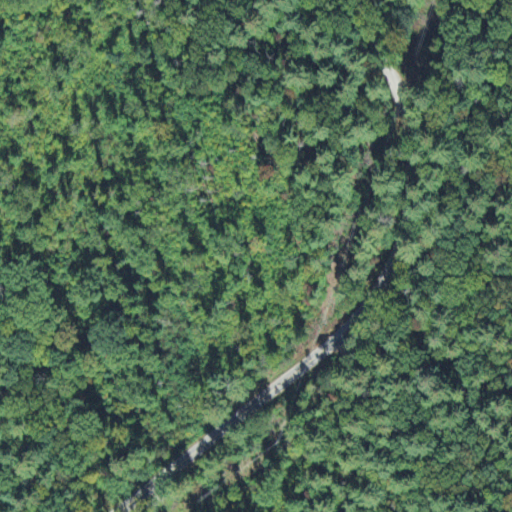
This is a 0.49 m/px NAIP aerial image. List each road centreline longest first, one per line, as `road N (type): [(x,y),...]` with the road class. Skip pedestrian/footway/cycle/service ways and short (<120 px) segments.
road 1 (track): [(345,331),(388,267),(406,223),(408,178),(395,81),(350,0)]
road 2 (residential): [(114,511),(345,331)]
